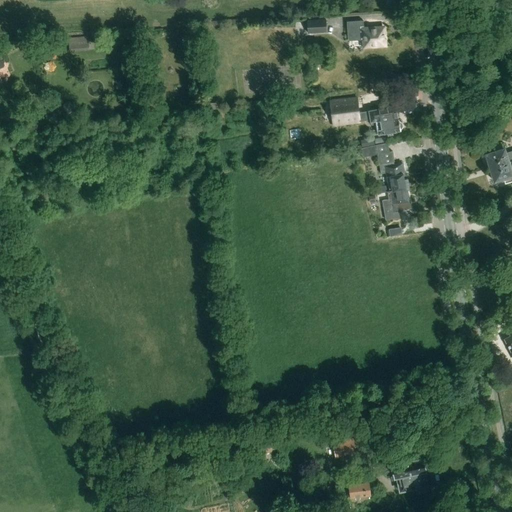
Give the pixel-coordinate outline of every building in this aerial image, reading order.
[(327,19),(308,20),(309,33),(328,32),(327,19)] [(364,29),(363,21),(347,22),(349,41),(364,40),(365,47),(385,46),(384,28),(364,29)] [(88,35),(70,36),(71,52),(89,51),(88,35)] [(371,125),(377,124),(379,134),(400,130),(403,126),(402,123),(398,121),(396,107),(369,111),(359,113),(358,98),(330,101),(333,126),(361,123),(360,122),(370,120),(371,125)] [(387,173),(390,192),(397,191),(397,192),(408,190),(410,190),(408,179),(406,179),(403,163),(394,165),(393,162),(394,161),(392,152),(390,153),(388,143),(361,149),(363,158),(378,155),(382,174),(387,173)] [(486,155),(490,168),(511,161),(511,151),(506,153),(505,149),(503,149),(501,146),(493,148),(494,152),(486,155)] [(511,168),(511,161),(490,168),(494,182),(504,179),(506,183),(511,181),(511,178),(511,177),(511,176),(511,172),(511,169),(511,168)] [(374,187),(376,194),(386,192),(385,185),(374,187)] [(397,191),(390,192),(388,193),(389,200),(383,201),(386,220),(399,218),(398,211),(411,208),(408,190),(397,192),(397,191)] [(373,225),(375,238),(388,236),(386,223),(373,225)] [(401,228),(389,230),(390,236),(402,234),(401,228)] [(370,434),(344,438),(344,442),(333,444),(336,459),(373,452),(370,434)] [(271,435),(253,439),(257,455),(275,451),(271,435)] [(394,483),(398,482),(400,492),(416,489),(417,494),(429,492),(427,486),(428,486),(424,471),(426,471),(424,458),(393,465),(396,478),(393,479),(394,483)] [(351,499),(355,499),(356,501),(361,500),(360,498),(372,497),(370,482),(349,485),(351,499)]
